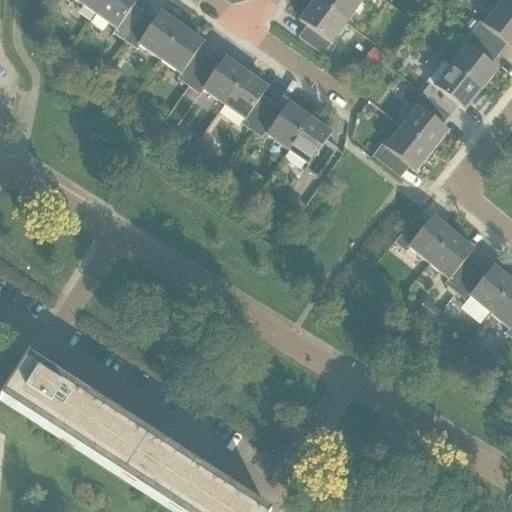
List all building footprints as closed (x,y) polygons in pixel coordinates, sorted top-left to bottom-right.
[(95,16),(105,0),(62,0),(71,6),(74,2),(95,16)] [(124,43),(144,14),(133,7),(137,0),(105,0),(95,16),(115,31),(112,35),(124,43)] [(364,7),(369,0),(315,0),(314,2),(345,24),(360,4),(364,7)] [(511,0),(504,0),(499,7),(511,17),(511,0)] [(330,45),(345,24),(314,2),(299,23),(306,28),(298,39),(326,60),(335,48),(330,45)] [(511,50),(511,17),(499,7),(483,27),(479,23),(470,34),(498,56),(506,46),(511,50)] [(159,61),(181,30),(160,15),(155,22),(144,14),(124,43),(135,51),(138,47),(159,61)] [(188,88),(208,59),(197,52),(202,45),(181,30),(159,61),(179,76),(176,80),(188,88)] [(489,67),(498,56),(470,34),(461,45),(466,48),(450,68),(480,92),(496,72),(489,67)] [(96,79),(104,67),(91,59),(83,70),(96,79)] [(223,107),(245,75),(224,60),(219,67),(208,59),(188,88),(199,96),(202,92),(223,107)] [(464,113),(480,92),(450,68),(434,88),(430,84),(421,95),(449,118),(457,107),(464,113)] [(252,134),(272,105),(262,97),(266,90),(245,75),(223,107),(243,121),(240,125),(252,134)] [(440,128),(449,118),(421,95),(412,106),(417,110),(401,129),(431,154),(447,133),(440,128)] [(287,152),(309,120),(288,105),(283,112),(272,105),(252,134),(263,142),(266,137),(287,152)] [(309,120),(287,152),(308,166),(305,171),(317,179),(337,150),(326,142),(331,135),(309,120)] [(415,174),(431,154),(401,129),(385,149),(381,146),(372,157),(399,179),(408,169),(415,174)] [(428,266),(452,236),(432,219),(427,226),(416,217),(394,245),(405,254),(409,250),(428,266)] [(455,295),(477,267),(467,259),(472,252),(452,236),(428,266),(447,282),(444,286),(455,295)] [(489,315),(511,286),(511,284),(493,269),(487,276),(477,267),(455,295),(466,303),(469,299),(489,315)] [(511,341),(511,286),(489,315),(508,331),(505,335),(511,341)] [(0,402),(169,511),(264,511),(27,358),(0,399),(0,402)]
